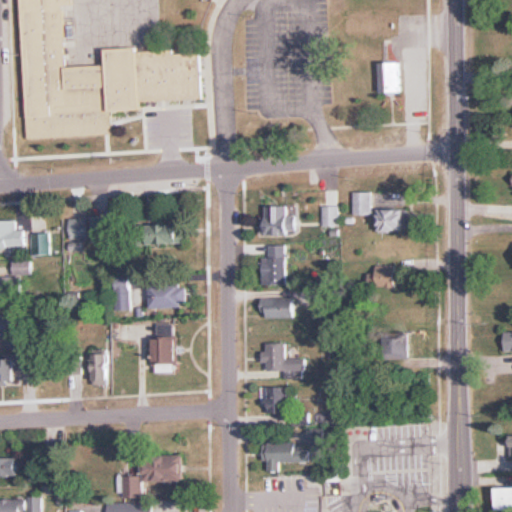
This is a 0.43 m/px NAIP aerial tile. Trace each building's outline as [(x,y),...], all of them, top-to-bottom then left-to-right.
[(24,0),(27,137),(113,136),(113,108),(205,106),(204,49),(108,50),(108,64),(66,65),(65,5),(76,5),(76,0),(24,0)] [(350,32),(362,32),(362,14),(350,14),(350,32)] [(382,61),(382,91),(404,91),(404,61),(382,61)] [(356,214),(375,214),(375,190),(356,190),(356,214)] [(269,205),(269,234),(299,234),(299,213),(294,213),(294,205),(269,205)] [(342,205),(325,205),(325,226),(342,226),(342,205)] [(411,208),(382,208),(382,230),(411,230),(411,208)] [(113,215),(95,215),(95,242),(113,242),(113,215)] [(91,239),(91,218),(72,218),(72,239),(91,239)] [(0,219),(0,248),(30,248),(29,219),(0,219)] [(187,222),(148,222),(148,244),(187,244),(187,222)] [(51,254),(51,233),(34,234),(34,254),(51,254)] [(289,244),(270,244),(270,257),(265,257),(265,284),(289,284),(289,244)] [(34,275),(33,261),(16,261),(16,275),(34,275)] [(379,273),(371,273),(371,286),(401,286),(401,265),(379,265),(379,273)] [(132,309),(132,276),(116,276),(116,309),(132,309)] [(0,301),(14,301),(14,277),(0,277),(0,301)] [(151,284),(151,307),(190,307),(190,284),(151,284)] [(269,297),(269,316),(299,316),(299,297),(269,297)] [(0,314),(0,334),(9,335),(9,343),(19,343),(19,315),(0,314)] [(159,371),(179,371),(179,335),(159,335),(159,371)] [(410,357),(410,337),(390,337),(390,357),(410,357)] [(290,342),(267,342),(267,370),(310,370),(310,357),(290,357),(290,342)] [(95,388),(112,388),(112,350),(95,350),(95,388)] [(0,380),(17,380),(17,358),(0,357),(0,380)] [(292,412),(292,385),(263,385),(263,412),(292,412)] [(271,441),(271,471),(301,471),(301,441),(271,441)] [(187,454),(148,454),(148,480),(187,480),(187,454)] [(0,457),(0,475),(23,476),(23,457),(0,457)] [(511,486),(501,487),(502,510),(511,509),(511,486)] [(351,511),(379,511),(379,495),(351,496),(351,511)] [(36,499),(0,498),(0,511),(25,511),(36,511),(36,499)]
